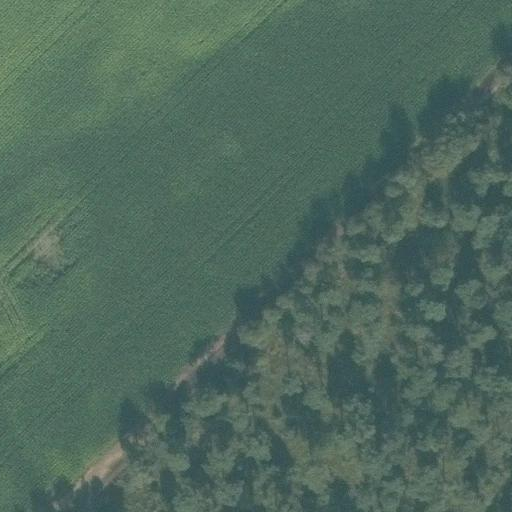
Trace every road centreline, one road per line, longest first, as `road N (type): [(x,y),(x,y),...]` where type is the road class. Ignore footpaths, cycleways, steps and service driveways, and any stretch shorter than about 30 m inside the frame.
road 1 (track): [(55,511),(511,59)]
road 2 (track): [(511,305),(437,133)]
